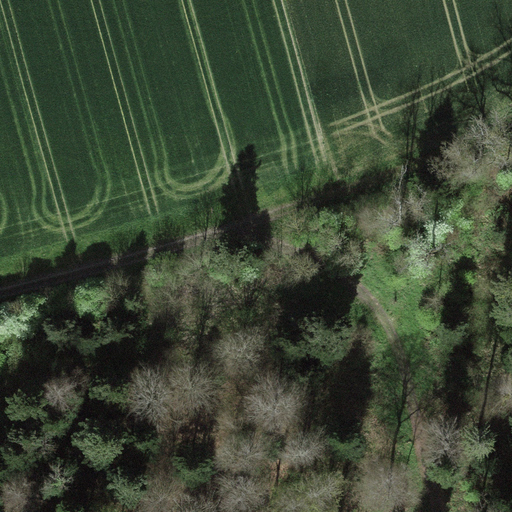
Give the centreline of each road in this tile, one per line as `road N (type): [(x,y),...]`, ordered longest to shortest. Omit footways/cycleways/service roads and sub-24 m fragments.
road 1 (track): [(0,299),(226,237),(435,165),(511,129)]
road 2 (track): [(440,511),(417,405),(373,302),(316,258),(226,237)]
